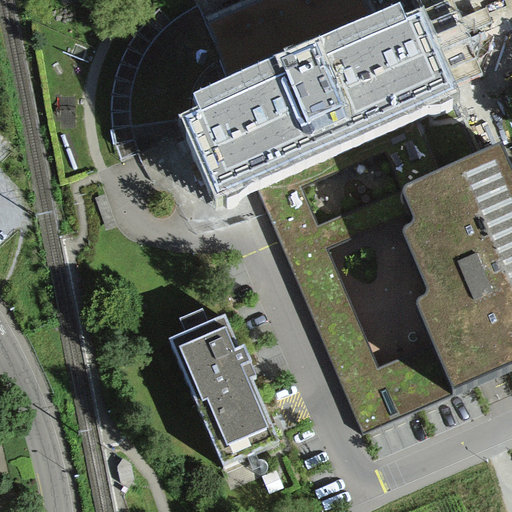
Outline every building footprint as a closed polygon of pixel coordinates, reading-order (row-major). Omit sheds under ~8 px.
[(133,125),(192,120),(200,116),(196,109),(214,101),(217,108),(286,78),(280,65),(317,49),(323,62),(395,30),(392,25),(406,19),(409,25),(421,20),(412,0),(257,0),(207,23),(198,5),(189,9),(175,19),(161,34),(148,50),(139,67),(134,87),(132,104),(133,125)] [(192,120),(187,122),(205,163),(219,196),(255,181),(451,99),(455,97),(435,51),(421,20),(409,25),(406,19),(392,25),(395,30),(323,62),(317,49),(280,65),(286,78),(217,108),(214,101),(196,109),(200,116),(192,120)] [(88,69),(95,49),(70,41),(63,61),(88,69)] [(491,383),(511,373),(511,172),(500,146),(477,158),(451,99),(255,181),(365,436),(474,390),(491,383)] [(186,336),(172,342),(226,468),(280,445),(253,382),(258,380),(255,374),(245,350),(240,352),(226,320),(208,328),(202,314),(180,323),(186,336)]
